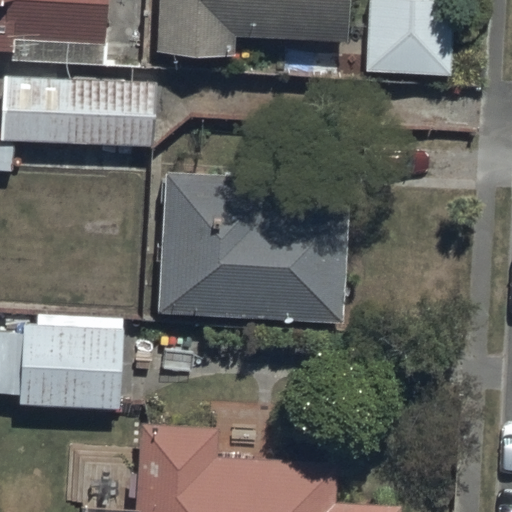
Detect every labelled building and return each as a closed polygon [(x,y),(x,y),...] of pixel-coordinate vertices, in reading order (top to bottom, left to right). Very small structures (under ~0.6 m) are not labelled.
[(0,0),(0,43),(109,55),(115,0),(0,0)] [(345,0),(160,0),(159,54),(343,61),(345,0)] [(448,0),(363,0),(363,62),(448,63),(448,0)] [(155,71),(0,62),(0,64),(0,163),(12,164),(14,131),(152,138),(155,71)] [(158,318),(348,326),(354,180),(164,172),(158,318)] [(0,322),(0,381),(16,382),(16,395),(117,397),(120,316),(20,314),(19,323),(0,322)] [(215,414),(136,410),(130,511),(396,511),(398,491),(333,488),(335,451),(214,445),(215,414)]
